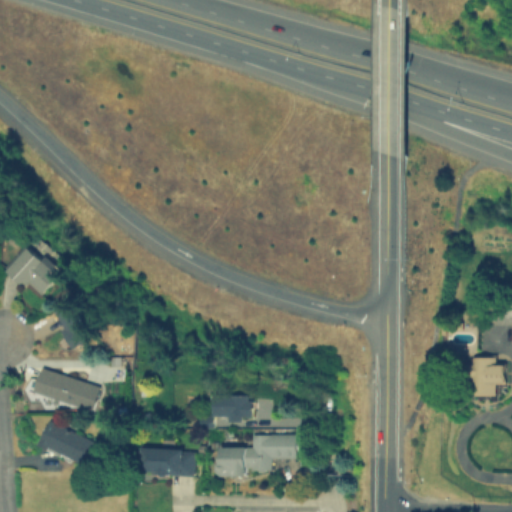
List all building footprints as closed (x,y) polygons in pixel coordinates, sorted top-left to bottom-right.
[(5,267),(36,296),(58,273),(27,244),(5,267)] [(72,346),(90,337),(71,298),(52,308),(72,346)] [(469,393),(495,393),(495,382),(506,382),(506,354),(469,354),(469,393)] [(100,383),(41,364),(32,390),(91,410),(100,383)] [(248,419),(248,393),(226,393),(226,419),(248,419)] [(37,443),(85,466),(97,440),(49,418),(37,443)] [(214,473),(245,473),(245,468),(270,468),(270,455),(299,455),(299,432),(250,432),(250,445),(214,445),(214,473)] [(193,473),(193,447),(140,446),(139,471),(193,473)]
